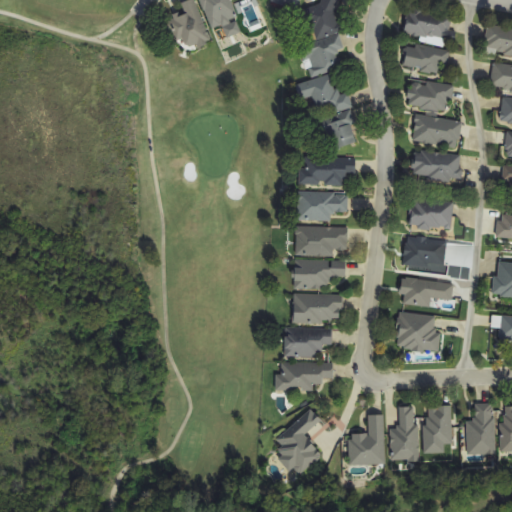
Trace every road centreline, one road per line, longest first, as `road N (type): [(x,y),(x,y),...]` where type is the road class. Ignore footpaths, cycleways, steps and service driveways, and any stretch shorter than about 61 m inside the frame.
road 1 (residential): [(379,0),(370,60),(384,163),(364,348),(368,378)]
road 2 (residential): [(511,378),(368,378)]
